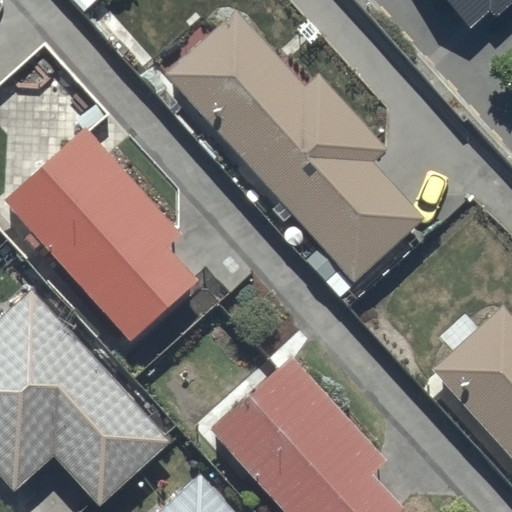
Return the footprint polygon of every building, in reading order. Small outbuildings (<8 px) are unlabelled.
[(511,0),(433,0),(469,38),(488,20),(494,26),(511,8),(511,0)] [(232,15),(162,79),(354,293),(427,228),(374,169),(387,157),(316,79),(302,92),(232,15)] [(84,135),(2,212),(129,352),(198,290),(168,256),(182,243),(84,135)] [(0,322),(0,489),(12,503),(53,468),(91,511),(101,511),(170,452),(31,295),(0,322)] [(511,323),(502,312),(429,377),(511,468),(511,323)] [(209,439),(196,450),(251,511),(401,511),(376,483),(390,471),(293,362),(207,438),(209,439)] [(222,511),(195,483),(164,511),(222,511)]
